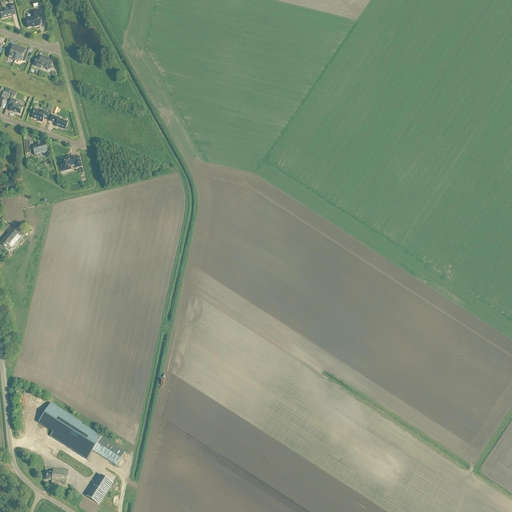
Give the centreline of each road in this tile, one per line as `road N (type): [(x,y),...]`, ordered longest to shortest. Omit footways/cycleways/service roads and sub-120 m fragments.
road 1 (residential): [(0,117),(74,144),(82,139),(59,54),(0,31)]
road 2 (unclassified): [(39,492),(14,464),(0,349)]
